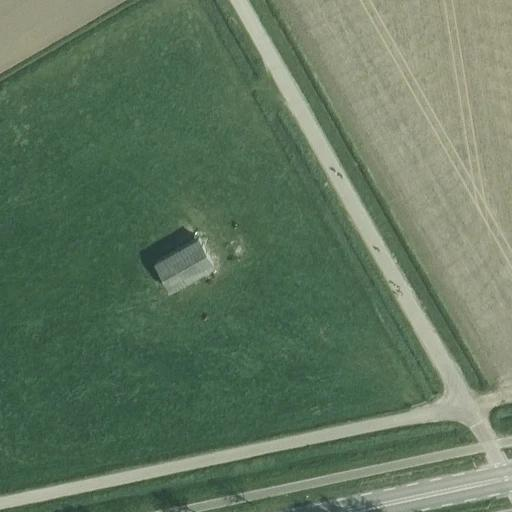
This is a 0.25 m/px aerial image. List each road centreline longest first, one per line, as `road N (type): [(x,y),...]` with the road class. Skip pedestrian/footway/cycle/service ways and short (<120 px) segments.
road 1 (unclassified): [(466,406),(0,504)]
road 2 (unclassified): [(235,0),(466,406)]
